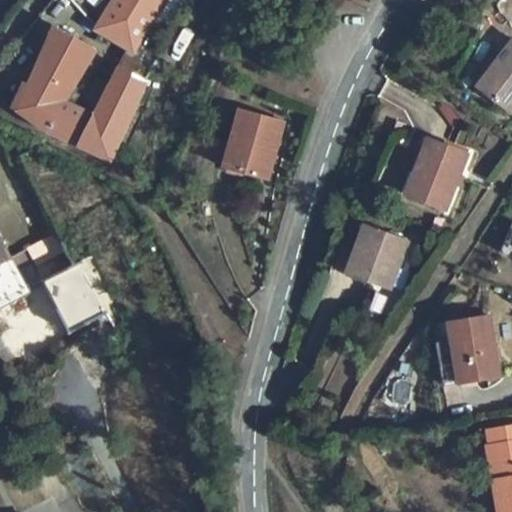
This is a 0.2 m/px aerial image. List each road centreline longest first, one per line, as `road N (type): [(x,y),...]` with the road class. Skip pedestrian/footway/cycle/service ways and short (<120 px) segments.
road 1 (unclassified): [(406,0),(346,104),(300,230),(256,403),(256,511)]
road 2 (unknown): [(0,403),(57,511)]
